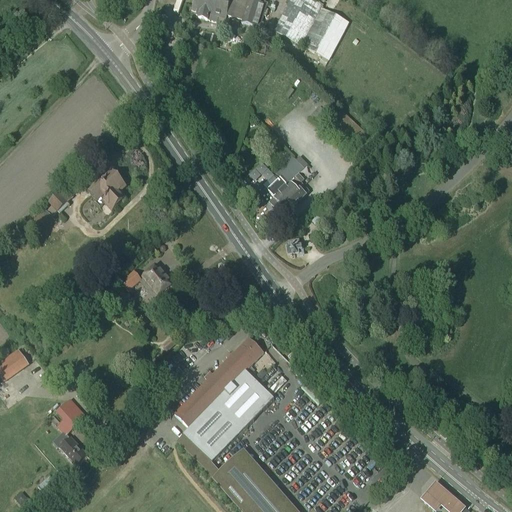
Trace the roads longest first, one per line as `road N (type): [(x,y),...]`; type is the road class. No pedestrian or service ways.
road 1 (primary): [(493,511),(327,359),(109,57)]
road 2 (unknown): [(277,298),(188,386)]
